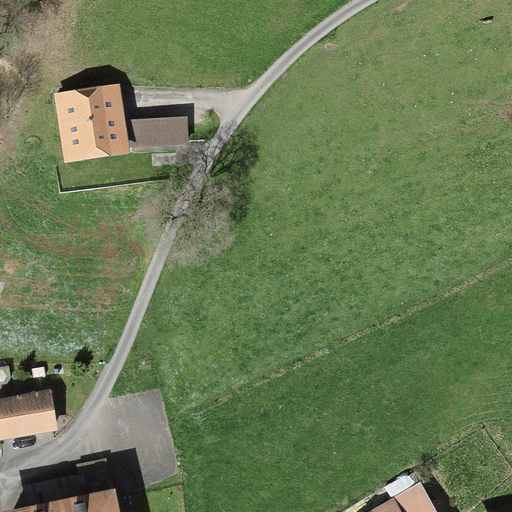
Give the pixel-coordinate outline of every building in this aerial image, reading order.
[(77,152),(119,145),(109,86),(91,89),(93,99),(84,100),(83,90),(60,94),(61,104),(69,103),(77,152)] [(185,105),(127,110),(129,135),(187,130),(185,105)] [(0,408),(5,436),(56,426),(50,394),(0,402),(0,408)] [(115,511),(112,499),(118,498),(112,470),(92,474),(92,472),(28,486),(33,511),(115,511)] [(437,511),(422,484),(373,511),(437,511)]
